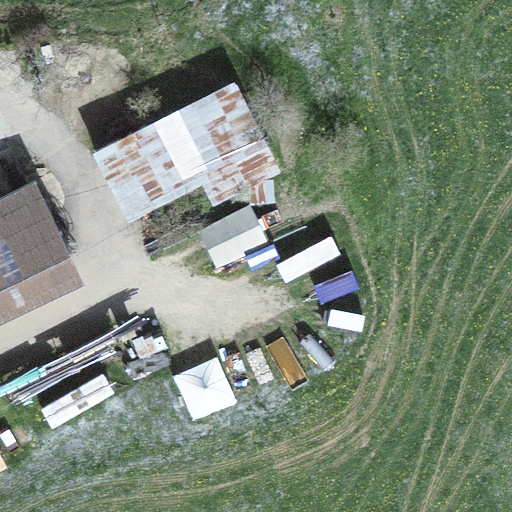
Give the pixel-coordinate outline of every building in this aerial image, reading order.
[(92,117),(135,204),(278,135),(236,47),(92,117)] [(200,210),(216,258),(274,239),(258,191),(200,210)] [(0,212),(0,287),(56,260),(26,199),(0,212)] [(176,368),(199,416),(241,397),(218,348),(176,368)] [(2,437),(0,437),(0,464),(9,461),(2,437)]
